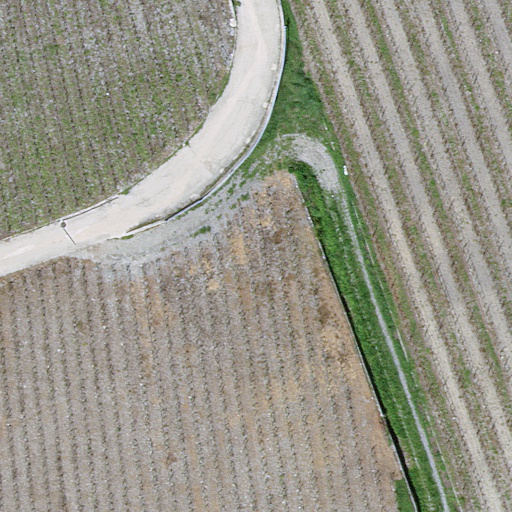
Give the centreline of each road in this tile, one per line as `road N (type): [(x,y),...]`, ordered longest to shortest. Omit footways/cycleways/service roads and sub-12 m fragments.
road 1 (track): [(432,511),(324,184),(277,173),(156,260),(67,238)]
road 2 (track): [(0,261),(151,201),(221,145),(245,108),(260,56),(257,0)]
